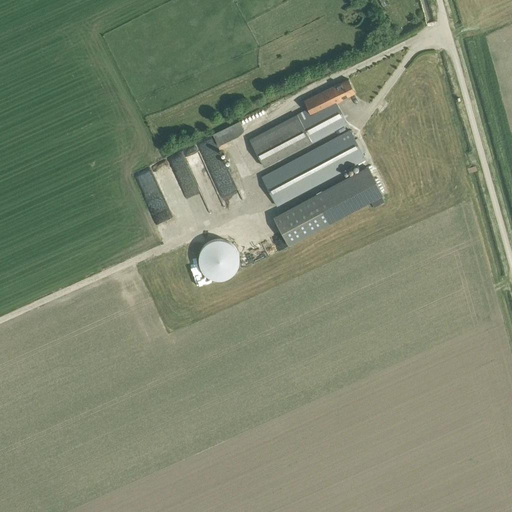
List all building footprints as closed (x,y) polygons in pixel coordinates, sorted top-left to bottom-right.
[(349,79),(305,100),(311,115),(337,103),(356,94),(349,79)] [(337,103),(311,115),(307,109),(250,140),(265,168),(349,126),(337,103)] [(351,130),(342,134),(262,177),(277,205),(357,162),(365,158),(351,130)] [(322,193),(275,218),(289,244),(336,219),(374,199),(382,194),(368,168),(359,173),(322,193)] [(374,206),(385,201),(382,196),(372,201),(374,206)]
